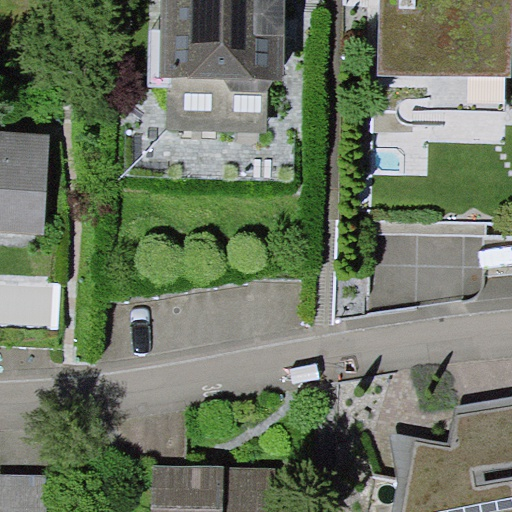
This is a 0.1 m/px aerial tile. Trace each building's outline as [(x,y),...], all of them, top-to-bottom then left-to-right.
[(225,86),(225,92),(228,98),(260,99),(263,93),(263,87),(270,87),(271,45),(276,45),(277,7),(271,7),(271,0),(163,0),(162,84),(225,86)] [(377,83),(503,84),(504,0),(393,0),(393,12),(378,12),(377,83)] [(0,232),(40,235),(45,145),(0,142),(0,232)] [(413,482),(392,479),(386,511),(511,511),(511,481),(481,489),(478,469),(511,462),(511,417),(462,419),(455,451),(419,447),(413,482)] [(268,511),(270,474),(151,470),(149,511),(268,511)] [(0,491),(0,511),(42,511),(43,479),(9,479),(9,491),(0,491)]
